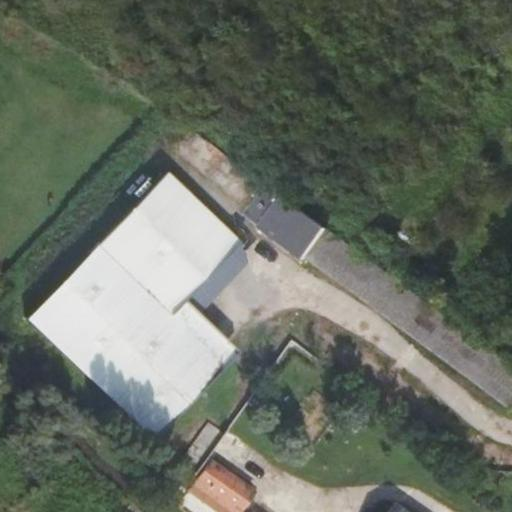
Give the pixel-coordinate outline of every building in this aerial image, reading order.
[(196,135),(168,115),(148,142),(250,219),(259,206),(270,191),(196,135)] [(37,340),(47,357),(53,372),(55,377),(94,405),(112,390),(119,384),(123,381),(127,379),(113,369),(130,345),(146,356),(240,231),(152,165),(28,330),(37,340)] [(259,206),(315,247),(326,233),(303,216),(270,191),(259,206)] [(507,413),(511,406),(511,372),(485,352),(445,322),(326,233),(315,247),(305,261),(507,413)] [(130,377),(146,356),(130,345),(113,369),(127,379),(130,377)] [(192,501),(198,511),(234,511),(229,508),(238,497),(199,467),(190,478),(192,501)]
